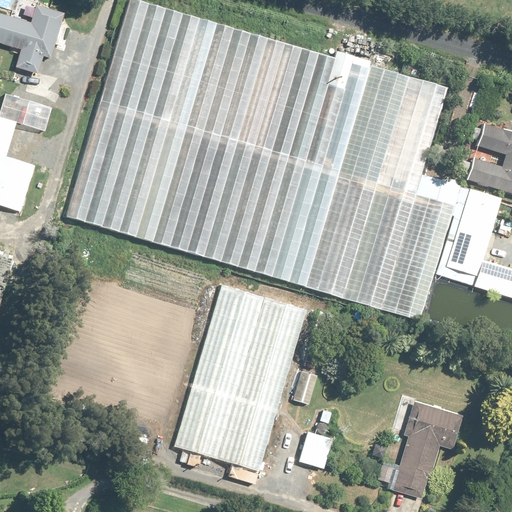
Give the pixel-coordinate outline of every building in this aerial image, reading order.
[(387,171),(416,79),(155,0),(105,0),(44,203),(405,313),(443,188),(387,171)] [(12,69),(36,76),(41,58),(47,60),(61,13),(32,4),(26,23),(0,15),(0,48),(16,53),(12,69)] [(0,206),(21,212),(52,108),(7,94),(0,116),(0,206)] [(67,112),(57,109),(53,126),(63,128),(67,112)] [(511,134),(479,125),(473,146),(501,154),(497,168),(469,160),(462,182),(511,195),(511,134)] [(456,186),(430,274),(511,297),(511,268),(480,260),(498,198),(456,186)] [(0,247),(0,311),(19,253),(0,247)] [(220,283),(173,444),(260,470),(307,308),(220,283)] [(315,376),(300,371),(290,401),(306,406),(315,376)] [(460,414),(409,401),(404,400),(402,408),(408,409),(401,436),(404,437),(396,466),(380,462),(375,480),(390,484),(388,491),(404,495),(402,504),(412,507),(415,496),(418,497),(423,479),(427,480),(436,445),(450,449),(460,414)] [(329,438),(304,432),(296,463),(321,469),(329,438)] [(147,451),(118,442),(113,458),(141,468),(147,451)] [(384,446),(371,444),(368,457),(381,459),(384,446)] [(446,482),(431,478),(428,489),(443,492),(446,482)]
